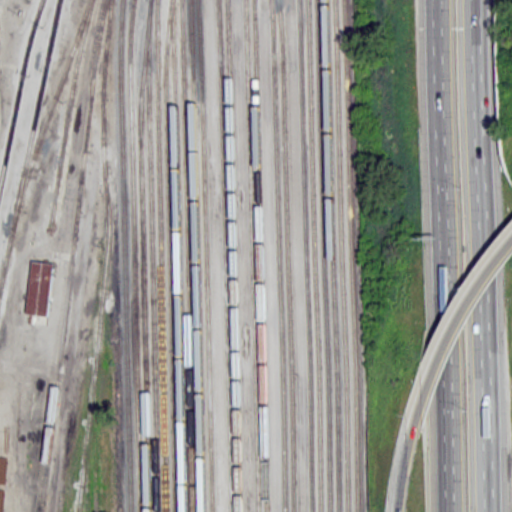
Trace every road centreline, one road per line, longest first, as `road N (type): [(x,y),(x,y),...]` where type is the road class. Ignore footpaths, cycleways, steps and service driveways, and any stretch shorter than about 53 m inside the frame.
road 1 (motorway): [(436,0),(447,511)]
road 2 (motorway): [(485,511),(475,0)]
road 3 (motorway): [(511,237),(461,312),(416,422)]
